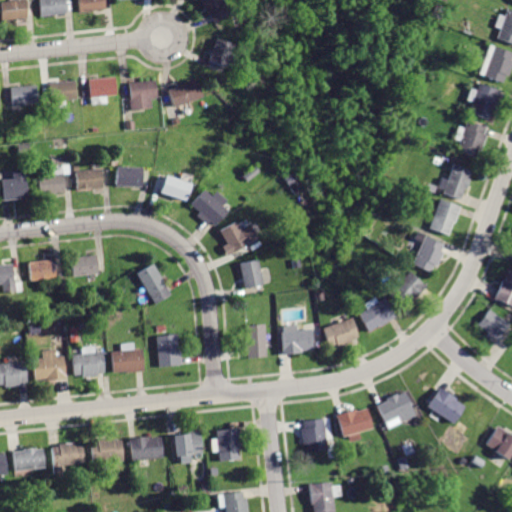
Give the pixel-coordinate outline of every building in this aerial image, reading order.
[(10,0),(0,1),(0,18),(23,16),(21,0),(10,0)] [(35,0),(36,13),(63,10),(61,0),(35,0)] [(74,0),(76,11),(103,8),(101,0),(74,0)] [(217,0),(196,0),(213,24),(227,14),(217,0)] [(511,9),(506,7),(495,37),(511,43),(511,9)] [(212,38),(204,58),(223,66),(231,45),(212,38)] [(492,46),(483,76),(501,82),(504,74),(506,75),(511,61),(509,60),(511,52),(492,46)] [(88,79),(90,96),(115,93),(113,76),(88,79)] [(126,82),(130,110),(149,107),(147,97),(154,96),(152,78),(126,82)] [(48,83),(50,99),(75,96),(73,80),(48,83)] [(192,80),(165,91),(171,107),(198,96),(192,80)] [(478,84),(469,111),(487,116),(490,106),(494,108),(500,91),(478,84)] [(10,87),(11,105),(35,103),(33,85),(10,87)] [(467,120),(458,150),(475,155),(477,149),(482,150),(486,136),(483,135),(486,125),(467,120)] [(453,164),(442,194),(459,200),(464,188),(467,189),(471,179),(467,178),(470,170),(453,164)] [(35,176),(37,193),(63,189),(59,165),(50,166),(51,173),(35,176)] [(114,167),(113,183),(140,185),(141,169),(114,167)] [(73,171),(75,189),(101,186),(99,168),(73,171)] [(0,177),(0,199),(26,196),(23,170),(10,171),(11,177),(0,177)] [(161,174),(156,192),(182,201),(188,183),(161,174)] [(200,192),(189,203),(197,211),(194,214),(203,223),(206,220),(212,226),(225,212),(219,207),(224,202),(213,192),(207,198),(200,192)] [(438,199),(429,228),(448,234),(451,223),(454,224),(460,206),(438,199)] [(231,223),(216,232),(223,243),(219,246),(225,256),(252,239),(243,224),(235,229),(231,223)] [(423,236),(412,264),(430,271),(432,267),(435,269),(441,254),(439,253),(443,244),(423,236)] [(71,257),(73,274),(99,272),(98,255),(71,257)] [(28,261),(30,280),(56,277),(54,259),(28,261)] [(253,261),(235,265),(241,288),(258,284),(253,261)] [(0,263),(0,283),(1,283),(3,294),(17,292),(12,262),(0,263)] [(150,265),(134,276),(154,305),(169,294),(150,265)] [(409,270),(386,294),(400,308),(413,295),(415,297),(425,286),(409,270)] [(511,273),(507,272),(504,279),(502,278),(494,297),(511,303),(511,273)] [(357,314),(368,331),(377,325),(379,327),(395,317),(382,298),(357,314)] [(488,311),(478,325),(487,332),(484,335),(494,342),(507,324),(488,311)] [(321,328),(328,346),(333,344),(335,348),(351,342),(350,339),(357,336),(350,317),(321,328)] [(243,325),(245,349),(246,349),(247,359),(267,357),(264,323),(243,325)] [(276,325),(278,354),(301,352),(300,349),(311,348),(310,328),(293,330),(293,324),(276,325)] [(154,335),(157,368),(180,365),(178,347),(175,348),(174,333),(154,335)] [(31,360),(33,378),(63,374),(60,357),(54,357),(52,348),(40,349),(41,359),(31,360)] [(110,352),(112,371),(126,369),(126,372),(143,371),(140,349),(110,352)] [(69,355),(72,375),(80,374),(80,377),(94,375),(93,372),(104,371),(101,351),(69,355)] [(0,362),(0,384),(2,384),(2,386),(17,384),(16,381),(25,380),(23,360),(0,362)] [(438,388),(427,406),(454,423),(464,408),(454,402),(455,399),(438,388)] [(376,405),(386,427),(414,414),(404,392),(397,395),(396,393),(386,397),(387,400),(376,405)] [(337,415),(343,435),(371,427),(366,410),(359,412),(358,409),(337,415)] [(304,419),(304,427),(301,428),(302,442),(304,441),(305,453),(327,451),(325,418),(304,419)] [(497,425),(485,444),(494,449),(493,452),(507,461),(511,452),(511,439),(506,435),(508,431),(497,425)] [(217,431),(220,460),(239,458),(238,445),(241,444),(239,428),(217,431)] [(171,433),(174,457),(180,456),(180,463),(192,461),(192,454),(203,452),(201,430),(171,433)] [(129,438),(131,458),(161,455),(160,438),(150,439),(150,436),(129,438)] [(91,444),(93,461),(121,458),(119,441),(112,441),(111,437),(98,438),(98,443),(91,444)] [(49,447),(51,470),(60,470),(59,462),(84,460),(82,443),(74,444),(74,441),(58,443),(59,446),(49,447)] [(11,451),(13,470),(44,467),(42,448),(11,451)] [(307,483),(309,502),(312,502),(312,511),(334,511),(331,481),(307,483)] [(222,492),(223,511),(247,511),(246,497),(243,498),(243,491),(222,492)]
